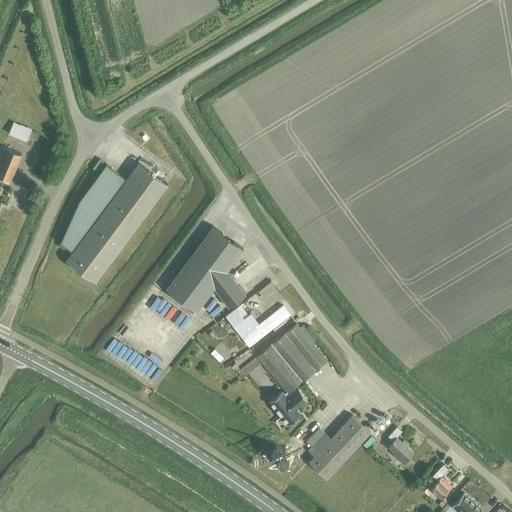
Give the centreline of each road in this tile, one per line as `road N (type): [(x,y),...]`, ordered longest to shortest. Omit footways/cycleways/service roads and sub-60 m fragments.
road 1 (residential): [(163,91),(327,325),(511,499)]
road 2 (primary): [(271,511),(114,406),(15,352)]
road 3 (unclassified): [(0,332),(54,201),(91,138)]
road 4 (unclassified): [(163,91),(314,0)]
road 5 (unclassified): [(91,138),(75,113),(45,0)]
